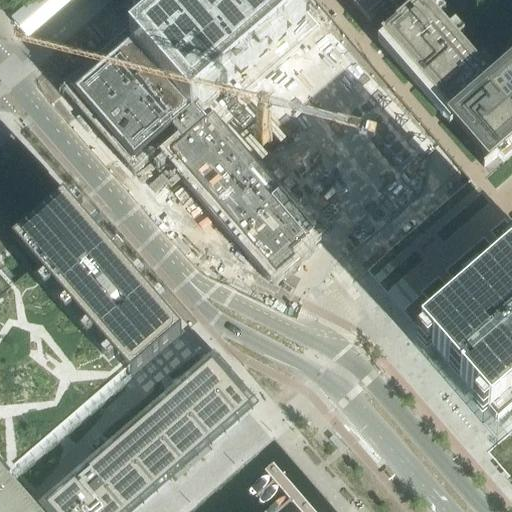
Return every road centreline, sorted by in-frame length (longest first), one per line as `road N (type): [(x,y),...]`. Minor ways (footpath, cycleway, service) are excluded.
road 1 (unclassified): [(483,511),(355,366),(173,265)]
road 2 (unclassified): [(173,265),(214,319),(343,388),(453,511)]
road 3 (unclassified): [(173,265),(7,77)]
